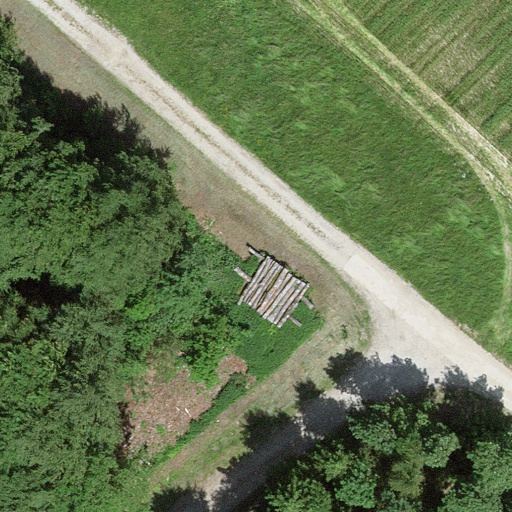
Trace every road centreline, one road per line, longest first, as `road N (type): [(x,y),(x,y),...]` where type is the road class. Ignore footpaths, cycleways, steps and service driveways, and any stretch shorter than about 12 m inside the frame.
road 1 (track): [(49,0),(459,339)]
road 2 (track): [(218,511),(333,417),(459,339)]
